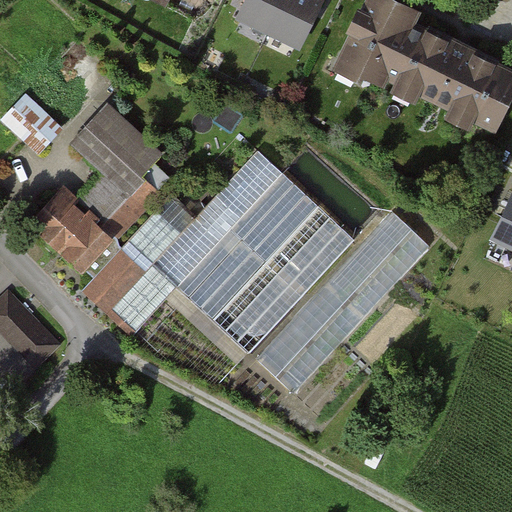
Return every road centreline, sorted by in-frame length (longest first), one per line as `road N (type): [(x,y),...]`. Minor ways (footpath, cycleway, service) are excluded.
road 1 (track): [(87,336),(407,511)]
road 2 (residential): [(0,455),(68,374),(87,336)]
road 3 (residential): [(0,238),(87,336)]
